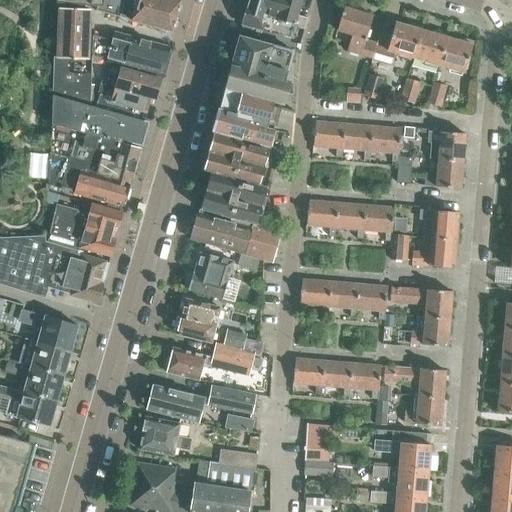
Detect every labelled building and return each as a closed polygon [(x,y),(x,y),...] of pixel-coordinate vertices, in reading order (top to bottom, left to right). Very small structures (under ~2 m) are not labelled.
[(55,0),(56,1),(97,3),(95,11),(170,32),(179,1),(178,1),(174,0),(55,0)] [(243,25),(240,33),(270,42),(288,48),(293,27),(303,30),(307,18),(298,16),(302,0),(249,0),(248,6),(247,6),(241,24),(243,25)] [(53,57),(53,96),(59,98),(90,106),(91,63),(91,59),(88,59),(90,11),(57,9),(56,57),(53,57)] [(347,52),(371,60),(376,44),(366,41),(366,39),(365,39),(371,17),(343,9),(337,28),(353,33),(347,52)] [(379,34),(376,44),(371,60),(390,65),(393,53),(398,54),(397,58),(409,62),(410,58),(413,59),(421,31),(422,28),(408,24),(407,28),(394,24),(390,37),(379,34)] [(438,66),(446,39),(447,36),(433,31),(432,35),(421,31),(413,59),(423,62),(422,66),(434,69),(436,66),(438,66)] [(91,59),(91,63),(104,64),(113,67),(120,69),(121,69),(159,79),(168,48),(167,47),(167,48),(114,33),(110,47),(106,46),(106,38),(92,36),(92,43),(91,59)] [(255,71),(254,73),(284,81),(289,63),(295,64),(299,52),(288,48),(270,42),(240,33),(239,37),(238,36),(230,64),(231,64),(255,71)] [(458,43),(446,39),(438,66),(449,70),(448,73),(460,76),(461,73),(464,74),(473,44),(459,39),(458,43)] [(277,103),(284,81),(254,73),(255,71),(231,64),(224,88),(248,95),(273,102),(277,103)] [(120,69),(111,102),(144,111),(148,97),(154,99),(159,79),(121,69),(120,69)] [(362,96),(377,100),(383,79),(368,75),(362,96)] [(414,104),(420,83),(405,79),(399,100),(414,104)] [(426,104),(440,108),(446,87),(432,83),(426,104)] [(99,85),(96,95),(105,97),(108,87),(99,85)] [(273,102),(248,95),(224,88),(217,111),(216,111),(210,133),(212,133),(268,149),(274,130),(265,128),(273,102)] [(358,103),(358,94),(346,93),(345,102),(358,103)] [(52,121),(48,152),(51,153),(70,158),(77,131),(105,138),(106,135),(118,138),(141,145),(147,122),(114,113),(90,106),(59,98),(52,121)] [(344,124),(315,122),(313,146),(335,148),(334,158),(341,158),(342,149),(344,124)] [(372,127),(344,124),(342,149),(363,151),(363,161),(369,161),(369,152),(372,127)] [(372,127),(369,152),(392,154),(391,163),(397,164),(400,130),(372,127)] [(413,138),(413,131),(414,128),(403,127),(403,130),(402,138),(413,138)] [(428,130),(427,144),(438,145),(436,159),(464,162),(466,134),(428,130)] [(77,131),(70,158),(86,162),(92,164),(89,173),(97,175),(130,184),(131,180),(140,149),(117,142),(118,138),(106,135),(105,138),(77,131)] [(201,171),(209,173),(258,187),(268,149),(212,133),(201,171)] [(48,152),(48,186),(60,189),(124,206),(125,201),(130,184),(97,175),(89,173),(92,164),(86,162),(70,158),(51,153),(48,152)] [(27,178),(45,179),(46,155),(28,154),(27,178)] [(398,157),(397,166),(396,182),(409,183),(411,158),(398,157)] [(422,186),(461,190),(464,162),(436,159),(435,175),(423,174),(422,186)] [(265,189),(258,187),(209,173),(198,211),(250,226),(255,227),(265,189)] [(329,228),(329,237),(335,237),(336,228),(338,204),(308,201),(306,226),(329,228)] [(88,213),(55,205),(47,239),(78,247),(110,255),(114,239),(112,238),(115,229),(117,229),(122,211),(91,203),(88,213)] [(338,204),(336,228),(357,230),(357,239),(363,239),(364,231),(366,206),(338,204)] [(366,206),(364,231),(386,233),(385,242),(391,242),(392,235),(393,216),(394,209),(366,206)] [(430,239),(456,241),(459,214),(434,211),(434,212),(421,211),(420,223),(431,224),(430,239)] [(279,233),(255,227),(250,226),(249,229),(196,214),(189,238),(271,261),(279,233)] [(403,236),(405,217),(393,216),(392,235),(403,236)] [(407,237),(403,236),(392,235),(391,242),(390,260),(405,261),(407,237)] [(0,238),(0,285),(43,298),(47,287),(97,301),(108,262),(69,252),(69,248),(46,242),(45,242),(45,238),(0,238)] [(453,269),(456,241),(430,239),(428,253),(412,252),(411,265),(429,266),(429,267),(453,269)] [(193,274),(191,273),(186,289),(220,299),(220,296),(227,298),(231,286),(224,284),(231,261),(199,252),(193,274)] [(255,272),(259,260),(239,254),(236,266),(255,272)] [(332,284),(301,281),(299,305),(323,308),(322,317),(329,317),(329,308),(332,284)] [(356,320),(357,310),(359,286),(332,284),(329,308),(351,310),(350,319),(356,320)] [(387,289),(359,286),(357,310),(379,312),(378,321),(384,321),(385,313),(387,289)] [(390,287),(388,303),(424,306),(423,318),(450,320),(452,293),(426,291),(390,287)] [(175,334),(210,343),(218,308),(184,300),(175,334)] [(41,328),(37,341),(70,351),(78,325),(44,316),(44,317),(18,310),(14,321),(41,328)] [(384,321),(384,325),(392,326),(393,314),(385,313),(384,321)] [(422,333),(411,332),(410,344),(422,345),(447,347),(450,320),(423,318),(422,333)] [(215,343),(215,346),(240,352),(241,351),(260,356),(263,344),(242,339),(243,336),(226,331),(222,345),(215,343)] [(511,331),(504,331),(501,357),(511,358),(511,331)] [(30,366),(63,376),(70,351),(37,341),(34,351),(23,347),(18,363),(30,366)] [(196,380),(200,365),(235,374),(240,352),(215,346),(211,359),(207,358),(207,357),(171,348),(165,372),(196,380)] [(511,358),(501,357),(499,384),(511,385),(511,358)] [(325,362),(294,360),(292,383),(317,385),(316,394),(322,395),(322,386),(325,362)] [(16,376),(19,364),(6,361),(3,372),(16,376)] [(350,389),(352,365),(325,362),(322,386),(344,388),(343,397),(350,398),(350,389)] [(377,400),(377,394),(378,385),(380,367),(352,365),(350,389),(371,391),(371,399),(377,400)] [(56,400),(63,376),(30,366),(23,391),(56,400)] [(417,385),(416,397),(443,399),(445,372),(420,369),(420,370),(383,367),(382,383),(417,385)] [(511,385),(499,384),(496,411),(511,412),(511,385)] [(146,408),(197,423),(204,400),(153,385),(146,408)] [(392,386),(378,385),(377,394),(392,396),(392,386)] [(250,413),(254,396),(211,387),(207,404),(250,413)] [(49,426),(56,400),(23,391),(15,416),(49,426)] [(403,423),(415,424),(440,427),(443,399),(416,397),(415,412),(404,411),(403,423)] [(374,411),(373,425),(385,426),(386,412),(374,411)] [(249,431),(252,420),(226,414),(223,427),(249,431)] [(143,416),(136,448),(171,455),(172,447),(185,450),(187,438),(175,436),(177,423),(143,416)] [(306,424),(305,438),(304,461),(327,462),(329,437),(339,437),(339,428),(329,427),(329,426),(306,424)] [(0,511),(7,511),(9,507),(14,508),(16,501),(12,500),(22,464),(27,466),(29,459),(24,457),(27,446),(29,446),(30,444),(0,435),(0,511)] [(249,449),(256,450),(258,439),(250,438),(249,449)] [(374,441),(373,451),(400,454),(398,469),(398,470),(427,472),(429,446),(400,444),(374,441)] [(511,447),(496,446),(493,472),(511,473),(511,447)] [(219,450),(217,465),(253,470),(255,470),(257,455),(219,450)] [(170,481),(172,468),(134,461),(127,503),(177,511),(180,495),(170,493),(172,481),(170,481)] [(253,470),(217,465),(209,464),(209,462),(204,461),(200,484),(192,483),(188,511),(247,511),(251,492),(250,492),(253,470)] [(303,476),(331,478),(332,463),(327,462),(304,461),(303,476)] [(372,466),(371,477),(387,478),(387,483),(397,484),(396,494),(396,495),(425,497),(427,472),(398,470),(398,469),(372,466)] [(511,499),(511,473),(493,472),(491,497),(511,499)] [(354,492),(353,501),(369,503),(395,505),(394,511),(423,511),(425,497),(396,495),(396,494),(369,492),(369,493),(354,492)] [(489,511),(511,511),(511,499),(491,497),(489,511)] [(329,511),(330,500),(305,498),(304,511),(329,511)]
